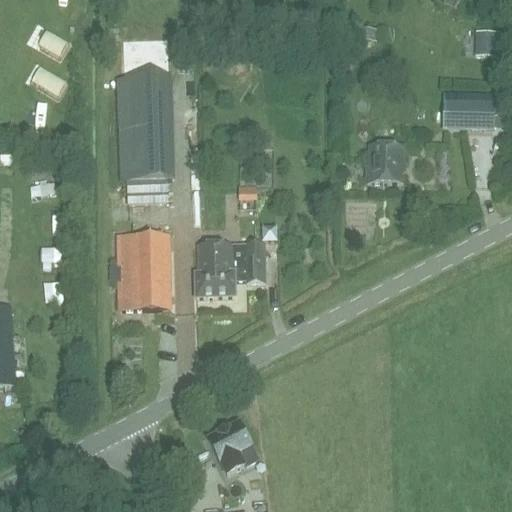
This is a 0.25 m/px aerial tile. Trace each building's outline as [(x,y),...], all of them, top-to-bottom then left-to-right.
[(496,60),(497,37),(483,37),(482,59),(496,60)] [(493,136),(494,98),(447,97),(446,136),(493,136)] [(367,189),(402,190),(403,153),(371,152),(370,166),(367,166),(367,189)] [(258,293),(257,251),(265,251),(264,214),(258,214),(257,191),(256,191),(256,184),(239,184),(239,192),(236,192),(238,251),(200,252),(201,303),(231,302),(231,294),(258,293)] [(121,242),(122,245),(120,245),(121,317),(172,316),(171,240),(121,242)] [(0,313),(0,391),(17,391),(12,313),(0,313)] [(239,431),(209,447),(220,467),(222,467),(228,479),(244,471),(237,458),(250,452),(239,431)]
